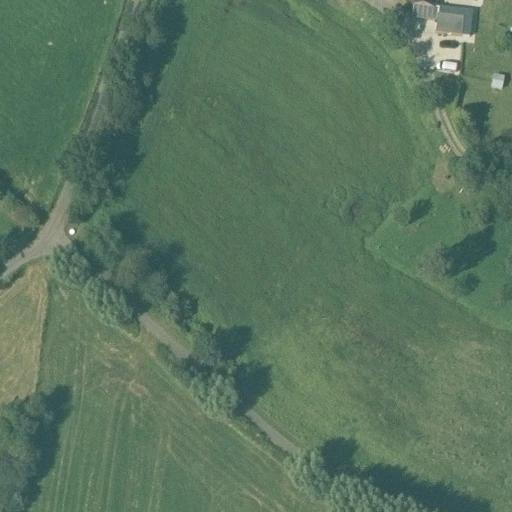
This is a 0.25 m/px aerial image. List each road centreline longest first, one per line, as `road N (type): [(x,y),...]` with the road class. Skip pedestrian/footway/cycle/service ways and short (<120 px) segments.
road 1 (residential): [(53,228),(291,450),(392,511)]
road 2 (residential): [(53,228),(138,0)]
road 3 (unclassified): [(374,0),(428,58),(444,111),(465,145),(511,178)]
